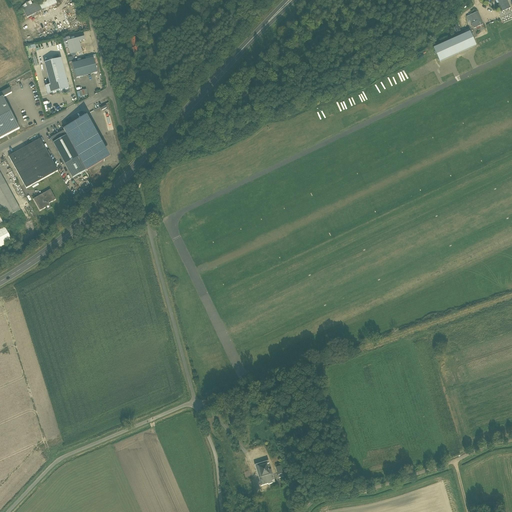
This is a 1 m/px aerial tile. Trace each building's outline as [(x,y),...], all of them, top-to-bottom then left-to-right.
[(42,0),(23,9),(27,18),(56,4),(55,1),(54,0),(42,0)] [(496,0),(502,12),(506,11),(510,9),(506,1),(505,0),(496,0)] [(472,24),(474,29),(483,25),(477,12),(470,16),(472,20),(473,23),(472,24)] [(465,35),(433,49),(439,62),(476,46),(470,32),(465,35)] [(68,48),(70,55),(76,53),(75,50),(81,49),(79,42),(85,41),(84,37),(70,41),(67,42),(68,48)] [(86,60),(72,64),(76,79),(97,73),(95,65),(94,59),(94,58),(86,60)] [(61,59),(44,64),(50,86),(52,93),(69,89),(61,59)] [(0,139),(19,129),(3,98),(12,93),(9,89),(0,93),(0,139)] [(77,92),(78,98),(88,95),(86,90),(77,92)] [(63,129),(87,171),(110,158),(87,116),(63,129)] [(53,143),(73,178),(86,171),(66,136),(64,132),(51,139),(53,143)] [(9,157),(26,189),(58,171),(40,140),(9,157)] [(20,211),(6,184),(0,187),(0,205),(7,218),(20,211)] [(33,200),(40,212),(46,208),(45,207),(56,200),(50,191),(33,200)] [(5,228),(0,230),(0,247),(12,241),(5,228)] [(255,465),(261,486),(268,484),(268,485),(273,484),(272,481),(274,481),(272,474),(268,461),(263,463),(262,461),(260,462),(260,464),(255,465)]
